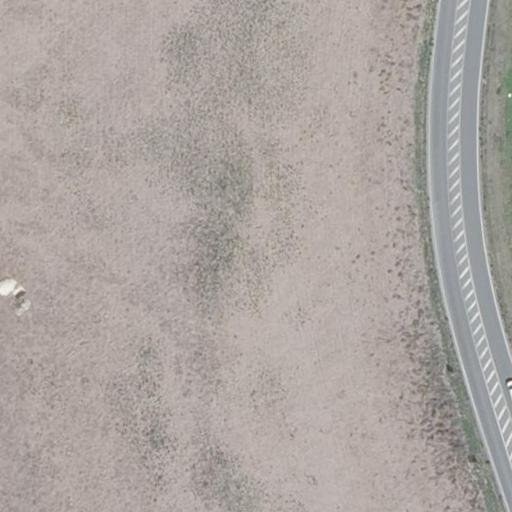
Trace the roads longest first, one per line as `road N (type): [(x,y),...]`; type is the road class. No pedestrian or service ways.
road 1 (primary): [(449,0),(438,145),(446,259),(511,493)]
road 2 (primary): [(511,391),(479,274),(469,195),(479,0)]
